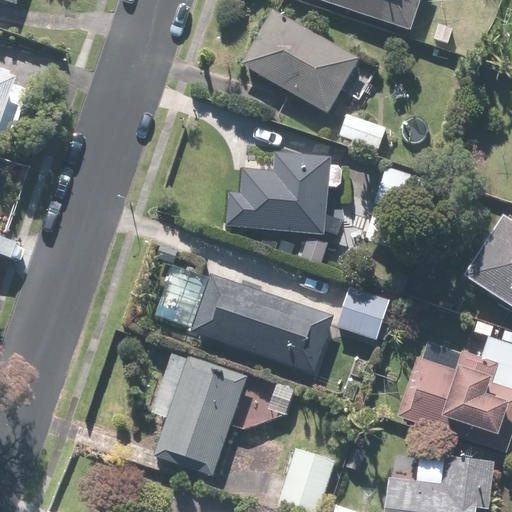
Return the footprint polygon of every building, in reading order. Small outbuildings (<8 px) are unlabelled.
[(0,0),(0,4),(12,9),(15,0),(0,0)] [(308,0),(412,35),(423,0),(308,0)] [(276,11),(244,67),(330,117),(363,61),(276,11)] [(0,139),(10,142),(28,80),(0,72),(0,139)] [(391,131),(350,115),(341,138),(382,154),(391,131)] [(244,196),(231,195),(228,240),(260,242),(260,257),(328,261),(333,188),(343,189),(345,170),(335,169),(336,159),(277,156),(276,165),(247,163),(244,196)] [(441,184),(391,165),(377,202),(427,221),(441,184)] [(511,217),(504,212),(463,271),(511,304),(511,217)] [(214,275),(193,332),(314,375),(335,318),(214,275)] [(354,286),(339,327),(378,342),(394,301),(354,286)] [(484,358),(431,341),(425,361),(418,359),(400,417),(509,451),(511,442),(511,439),(503,437),(510,411),(511,411),(511,343),(491,337),(484,358)] [(158,459),(214,479),(251,375),(194,355),(158,459)] [(371,450),(353,443),(344,467),(362,474),(371,450)] [(323,511),(338,460),(296,448),(279,509),(290,511),(323,511)] [(419,479),(384,477),(381,511),(477,511),(478,509),(494,510),(497,463),(421,458),(419,479)]
